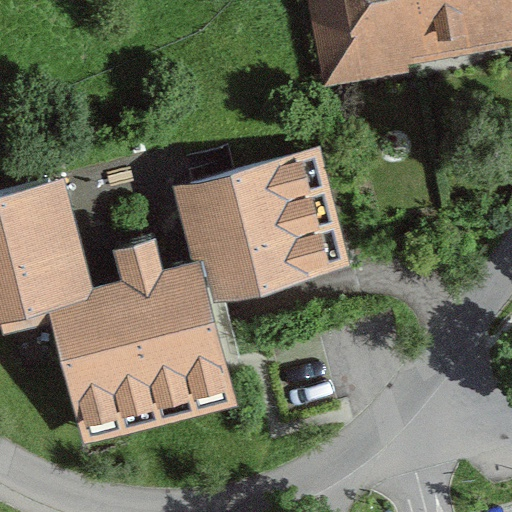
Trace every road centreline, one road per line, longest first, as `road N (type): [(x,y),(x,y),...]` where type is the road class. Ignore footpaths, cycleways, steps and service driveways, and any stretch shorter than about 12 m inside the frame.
road 1 (residential): [(201,511),(337,471),(511,294)]
road 2 (residential): [(0,472),(51,498),(165,511)]
